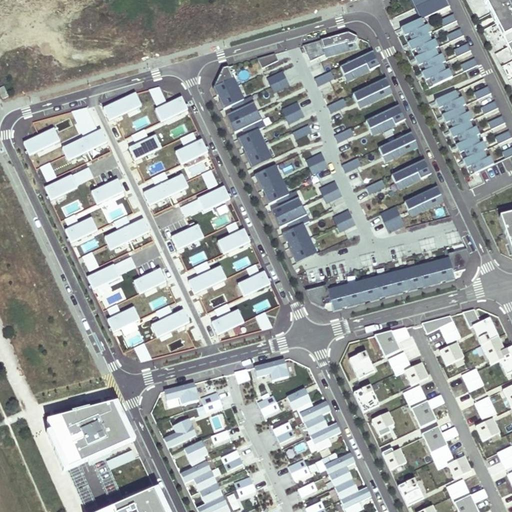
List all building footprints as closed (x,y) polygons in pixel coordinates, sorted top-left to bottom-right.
[(511,0),(481,0),(508,49),(511,47),(511,0)] [(453,12),(441,18),(444,25),(457,19),(453,12)] [(430,76),(434,85),(455,75),(450,66),(447,67),(444,61),(447,60),(442,52),(440,53),(436,45),(439,44),(435,36),(432,37),(429,32),(433,30),(429,22),(426,23),(422,15),(402,25),(406,33),(409,31),(413,38),(409,40),(413,48),(416,46),(420,52),(416,54),(420,62),(423,61),(427,68),(423,69),(428,78),(430,76)] [(460,27),(448,33),(451,41),(464,34),(460,27)] [(346,34),(319,42),(321,48),(322,51),(332,48),(334,56),(355,50),(354,44),(356,39),(346,34)] [(321,48),(319,42),(302,47),(306,56),(321,48)] [(467,42),(455,48),(458,55),(470,49),(467,42)] [(321,48),(306,56),(309,63),(324,56),(322,51),(321,48)] [(332,48),(322,51),(324,56),(325,59),(334,56),(332,48)] [(274,54),(257,60),(262,69),(278,62),(274,54)] [(374,63),(370,55),(338,70),(342,78),(349,75),(352,80),(371,71),(377,69),(374,63)] [(474,57),(461,63),(465,70),(477,64),(474,57)] [(308,65),(312,79),(325,75),(320,61),(308,65)] [(213,89),(217,97),(223,93),(237,87),(228,68),(222,69),(213,89)] [(371,72),(371,71),(352,80),(349,75),(342,78),(345,85),(371,72)] [(264,82),(268,89),(284,82),(280,74),(264,82)] [(312,82),(315,90),(331,82),(328,75),(312,82)] [(268,89),(271,97),(287,89),(284,82),(268,89)] [(384,83),(383,82),(351,97),(355,106),(363,102),(365,107),(384,99),(381,93),(387,90),(384,83)] [(487,84),(474,91),(477,98),(490,91),(487,84)] [(4,86),(0,87),(0,93),(2,99),(8,96),(4,86)] [(243,101),(237,87),(223,93),(226,99),(219,102),(221,106),(223,110),(231,107),(234,105),(243,101)] [(390,96),(387,90),(381,93),(384,99),(365,107),(363,102),(355,106),(358,112),(390,96)] [(472,163),(476,170),(495,162),(491,153),(488,155),(484,147),(488,146),(484,138),(481,140),(478,133),(481,132),(477,123),(474,124),(471,118),(474,117),(470,108),(468,109),(465,102),(467,101),(464,94),(461,95),(459,90),(437,99),(440,105),(444,104),(447,111),(443,112),(447,121),(451,119),(454,126),(451,128),(455,137),(458,135),(461,141),(458,142),(461,150),(465,148),(468,156),(466,157),(469,164),(472,163)] [(223,93),(217,97),(219,102),(226,99),(223,93)] [(135,95),(103,110),(109,122),(141,107),(135,95)] [(243,101),(234,105),(237,111),(234,113),(226,116),(228,120),(230,125),(258,112),(251,97),(243,101)] [(181,99),(154,112),(160,124),(186,111),(181,99)] [(494,99),(481,106),(484,113),(497,107),(494,99)] [(325,110),(328,117),(344,109),(341,102),(325,110)] [(279,113),(283,120),(299,113),(295,105),(279,113)] [(397,110),(396,109),(364,124),(368,133),(376,129),(378,134),(397,125),(403,123),(397,110)] [(258,112),(230,125),(234,134),(242,130),(246,128),(248,134),(258,130),(265,127),(258,112)] [(283,120),(286,128),(302,120),(299,113),(283,120)] [(502,116),(489,123),(491,128),(504,121),(502,116)] [(82,143),(94,137),(89,125),(77,131),(82,143)] [(397,126),(397,125),(378,134),(376,129),(368,133),(371,139),(397,126)] [(29,156),(59,142),(53,129),(23,144),(29,156)] [(290,136),(294,143),(310,136),(306,129),(290,136)] [(264,144),(258,130),(248,134),(245,136),(237,140),(241,148),(248,145),(250,150),(264,144)] [(508,131),(495,136),(498,143),(511,137),(508,131)] [(332,139),(335,147),(351,139),(348,132),(332,139)] [(82,143),(79,145),(85,157),(105,147),(104,146),(99,135),(94,137),(82,143)] [(128,149),(134,161),(161,149),(155,136),(128,149)] [(413,144),(409,136),(377,151),(381,160),(389,156),(391,162),(410,153),(407,147),(413,144)] [(201,141),(175,154),(181,166),(207,153),(201,141)] [(250,150),(244,153),(250,167),(251,169),(272,160),(264,144),(250,150)] [(415,149),(413,144),(407,147),(410,153),(391,162),(389,156),(381,160),(384,166),(416,150),(415,149)] [(85,157),(79,145),(60,154),(66,166),(68,165),(85,157)] [(248,145),(241,148),(243,151),(244,153),(250,150),(248,145)] [(511,146),(502,151),(504,156),(511,153),(511,146)] [(304,164),(307,171),(323,164),(320,156),(304,164)] [(341,167),(344,175),(360,167),(357,160),(341,167)] [(429,177),(422,163),(390,178),(394,187),(402,183),(404,189),(423,180),(429,177)] [(323,164),(307,171),(311,178),(326,171),(323,164)] [(255,179),(261,192),(268,189),(281,182),(274,167),(254,176),(255,179)] [(346,175),(354,191),(365,185),(357,169),(346,175)] [(180,180),(161,189),(167,201),(186,192),(180,180)] [(423,180),(404,189),(402,183),(394,187),(397,193),(423,180)] [(69,181),(43,194),(49,206),(75,193),(69,181)] [(288,196),(281,182),(268,189),(270,194),(264,197),(265,199),(268,206),(275,202),(279,200),(288,196)] [(364,191),(367,198),(383,191),(380,183),(364,191)] [(116,185),(89,197),(95,210),(122,197),(116,185)] [(317,192),(321,200),(337,192),(333,185),(317,192)] [(161,189),(141,199),(147,211),(167,201),(161,189)] [(268,189),(261,192),(264,197),(270,194),(268,189)] [(439,198),(435,190),(403,205),(407,214),(415,210),(417,216),(436,207),(433,201),(439,198)] [(222,191),(196,204),(201,216),(228,203),(222,191)] [(270,212),(275,220),(302,207),(295,192),(288,196),(279,200),(282,206),(278,208),(271,211),(270,212)] [(337,192),(321,200),(324,207),(340,199),(337,192)] [(374,197),(360,203),(368,219),(382,213),(374,197)] [(442,204),(439,198),(433,201),(436,207),(417,216),(415,210),(407,214),(410,220),(442,204)] [(302,207),(275,220),(279,229),(280,228),(287,225),(290,224),(293,230),(302,225),(309,222),(302,207)] [(378,217),(381,225),(397,217),(394,210),(378,217)] [(511,212),(500,216),(511,254),(511,212)] [(331,221),(334,228),(350,221),(347,213),(331,221)] [(397,217),(381,225),(383,229),(399,221),(397,217)] [(350,221),(334,228),(338,235),(354,228),(350,221)] [(383,229),(387,236),(403,229),(399,221),(383,229)] [(90,223),(63,236),(69,248),(95,235),(90,223)] [(142,224),(122,234),(128,246),(147,237),(142,224)] [(309,239),(302,225),(293,230),(289,231),(282,235),(286,244),(292,240),(295,246),(309,239)] [(196,230),(169,243),(175,255),(202,242),(196,230)] [(103,243),(109,255),(128,246),(122,234),(103,243)] [(222,259),(248,246),(242,234),(216,246),(222,259)] [(295,246),(288,249),(293,258),(296,264),(316,255),(309,239),(295,246)] [(292,240),(286,244),(287,246),(288,249),(295,246),(292,240)] [(447,257),(448,262),(452,276),(463,273),(469,261),(465,252),(447,257)] [(452,276),(448,262),(445,263),(433,266),(437,280),(443,279),(444,284),(444,285),(452,283),(453,283),(452,276)] [(430,267),(416,271),(420,285),(421,290),(427,289),(427,290),(435,287),(439,286),(437,280),(433,266),(430,267)] [(112,270),(86,283),(92,295),(118,282),(112,270)] [(187,287),(193,299),(225,283),(219,271),(187,287)] [(420,285),(416,271),(403,274),(402,274),(405,289),(407,294),(407,295),(411,294),(416,293),(416,292),(414,286),(420,285)] [(159,274),(132,287),(138,299),(164,286),(159,274)] [(392,299),(401,297),(401,296),(400,290),(405,289),(402,274),(400,275),(389,278),(387,278),(392,299)] [(263,276),(236,289),(242,301),(269,288),(263,276)] [(384,300),(384,301),(388,300),(392,299),(387,278),(385,279),(374,282),(372,282),(376,296),(382,295),(384,300)] [(371,283),(358,286),(362,300),(367,299),(369,304),(369,305),(373,304),(378,303),(378,302),(376,296),(372,282),(371,283)] [(362,300),(358,286),(343,290),(341,291),(344,305),(346,310),(346,311),(358,308),(358,307),(359,307),(363,306),(362,300)] [(325,289),(304,295),(309,306),(322,312),(325,312),(330,310),(326,294),(325,289)] [(344,305),(341,291),(329,294),(326,294),(330,310),(332,315),(341,313),(340,312),(339,306),(344,305)] [(133,308),(107,321),(113,333),(139,321),(133,308)] [(217,336),(243,323),(237,311),(211,324),(217,336)] [(480,323),(474,311),(463,314),(470,329),(472,327),(475,333),(481,346),(498,338),(489,319),(480,323)] [(156,343),(188,327),(182,315),(150,331),(156,343)] [(449,317),(421,324),(427,335),(439,329),(452,323),(449,317)] [(452,323),(439,329),(447,345),(460,339),(452,323)] [(409,338),(405,329),(374,337),(384,359),(400,351),(398,346),(397,344),(409,338)] [(504,352),(498,338),(481,346),(489,363),(491,366),(499,362),(503,360),(500,353),(504,352)] [(463,359),(456,345),(439,353),(440,355),(446,367),(463,359)] [(509,375),(511,373),(511,347),(504,352),(500,353),(503,360),(499,362),(506,377),(509,375)] [(372,367),(365,353),(349,361),(358,381),(374,373),(372,367)] [(410,367),(404,354),(388,361),(396,377),(405,373),(411,388),(428,380),(422,365),(411,370),(410,367)] [(289,378),(284,361),(254,368),(257,378),(270,375),(272,382),(289,378)] [(250,381),(247,370),(236,373),(238,384),(250,381)] [(462,377),(470,394),(484,387),(476,370),(462,377)] [(195,384),(165,392),(167,402),(180,398),(182,406),(199,401),(195,384)] [(370,386),(354,394),(364,414),(380,406),(379,404),(370,386)] [(427,402),(419,386),(403,394),(420,429),(436,421),(432,413),(431,410),(444,404),(440,396),(427,402)] [(511,409),(511,386),(502,392),(503,394),(511,410),(511,409)] [(287,398),(293,411),(297,409),(311,403),(305,390),(287,398)] [(202,399),(204,406),(220,400),(217,393),(202,399)] [(261,410),(276,403),(273,396),(257,404),(261,410)] [(496,415),(489,398),(475,405),(482,421),(496,415)] [(204,406),(207,413),(223,407),(220,400),(204,406)] [(136,441),(117,403),(113,404),(131,443),(136,441)] [(276,403),(261,410),(264,417),(279,410),(276,403)] [(311,403),(297,409),(304,424),(322,416),(330,412),(326,403),(314,409),(311,403)] [(47,422),(51,432),(68,471),(88,462),(109,453),(131,443),(113,404),(90,410),(73,415),(47,422)] [(393,426),(388,414),(371,422),(379,438),(390,433),(388,429),(393,426)] [(322,416),(304,424),(310,437),(328,428),(322,416)] [(176,434),(164,440),(168,449),(196,436),(189,420),(173,427),(176,434)] [(500,435),(493,421),(478,428),(476,429),(483,443),(500,435)] [(277,438),(292,430),(289,424),(273,431),(277,438)] [(341,434),(336,424),(328,428),(310,437),(317,452),(331,446),(328,439),(341,434)] [(441,435),(437,428),(421,436),(434,462),(450,455),(445,445),(444,442),(458,436),(454,428),(441,435)] [(292,430),(277,438),(280,444),(295,437),(292,430)] [(227,431),(211,437),(214,444),(230,438),(227,431)] [(68,471),(51,432),(47,434),(64,473),(68,471)] [(204,456),(208,454),(202,441),(184,450),(190,463),(204,456)] [(511,466),(511,448),(511,447),(497,453),(505,470),(511,466)] [(391,450),(382,455),(390,472),(406,464),(400,450),(393,454),(392,452),(391,450)] [(221,458),(224,465),(240,457),(236,451),(221,458)] [(109,453),(88,462),(90,466),(111,457),(109,453)] [(335,454),(321,460),(329,476),(347,468),(355,464),(351,454),(338,460),(335,454)] [(453,460),(450,455),(434,462),(438,471),(447,466),(453,480),(471,472),(464,458),(454,462),(453,460)] [(193,469),(180,475),(185,484),(193,480),(211,471),(204,456),(190,463),(193,469)] [(240,457),(224,465),(228,472),(243,464),(240,457)] [(292,474),(308,467),(304,460),(289,468),(292,474)] [(292,474),(295,481),(311,474),(308,467),(292,474)] [(347,468),(329,476),(335,489),(352,480),(347,468)] [(211,471),(193,480),(199,492),(217,484),(211,471)] [(234,483),(237,490),(253,484),(250,477),(234,483)] [(352,480),(335,489),(341,501),(358,493),(352,480)] [(398,488),(407,508),(423,500),(422,497),(414,480),(398,488)] [(488,498),(484,489),(470,496),(463,480),(446,488),(457,511),(478,511),(474,504),(488,498)] [(302,497),(318,490),(314,483),(299,490),(302,497)] [(217,484),(199,492),(205,505),(223,496),(217,484)] [(253,484),(237,490),(240,497),(256,491),(253,484)] [(371,498),(367,488),(358,493),(341,501),(345,511),(356,511),(362,509),(359,504),(371,498)] [(170,511),(159,489),(154,491),(163,511),(170,511)] [(115,511),(114,509),(107,511),(163,511),(154,491),(131,502),(134,509),(127,511),(115,511)] [(205,505),(197,509),(198,511),(230,511),(231,511),(223,496),(205,505)] [(127,511),(134,509),(131,502),(114,509),(115,511),(127,511)] [(322,502),(307,509),(308,511),(318,511),(326,508),(322,502)]
